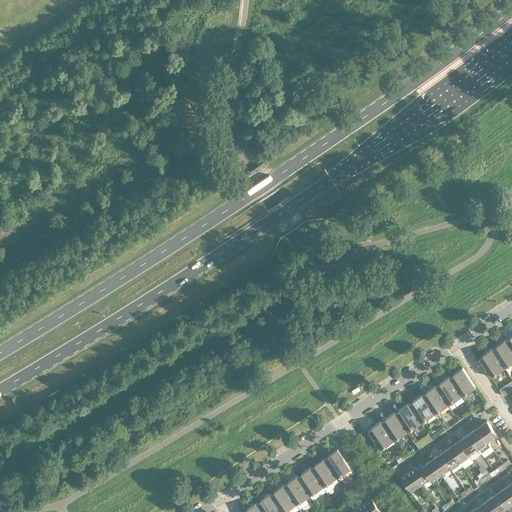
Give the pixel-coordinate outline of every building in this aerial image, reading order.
[(511,361),(511,349),(505,338),(491,347),(504,367),(511,361)] [(504,367),(491,347),(478,356),(490,376),(504,367)] [(475,386),(462,366),(449,375),(462,395),(475,386)] [(462,395),(449,375),(435,384),(448,404),(462,395)] [(511,379),(499,388),(504,395),(511,388),(511,379)] [(448,404),(435,384),(421,393),(434,413),(448,404)] [(434,413),(421,393),(408,402),(421,422),(434,413)] [(421,422),(408,402),(394,411),(407,431),(421,422)] [(407,431),(394,411),(381,420),(393,439),(407,431)] [(460,411),(455,414),(459,420),(464,416),(460,411)] [(443,419),(440,421),(442,425),(445,429),(450,426),(447,420),(445,421),(443,419)] [(393,439),(381,420),(367,429),(380,448),(393,439)] [(499,436),(487,420),(477,427),(488,441),(496,436),(497,437),(499,436)] [(442,425),(429,434),(432,439),(445,429),(442,425)] [(488,441),(477,427),(468,433),(480,450),(481,448),(480,446),(488,441)] [(480,450),(468,433),(459,440),(469,454),(477,449),(478,451),(480,450)] [(415,442),(419,448),(425,443),(421,438),(415,442)] [(469,454),(459,440),(449,446),(461,463),(463,461),(461,460),(469,454)] [(461,463),(449,446),(440,453),(450,467),(458,462),(459,464),(461,463)] [(350,468),(338,448),(324,457),(337,476),(350,468)] [(401,451),(394,456),(399,462),(406,457),(401,451)] [(450,467),(440,453),(431,459),(442,476),(444,475),(443,473),(450,467)] [(337,476),(324,457),(310,466),(323,485),(337,476)] [(442,476),(431,459),(421,466),(430,478),(432,481),(439,475),(440,477),(442,476)] [(420,463),(410,470),(422,486),(424,485),(422,483),(430,478),(421,466),(420,463)] [(323,485),(310,466),(297,475),(309,494),(323,485)] [(422,486),(410,470),(401,477),(411,491),(412,490),(415,494),(420,490),(417,487),(419,486),(420,488),(422,486)] [(309,494),(297,475),(283,484),(296,503),(309,494)] [(282,511),(296,503),(283,484),(269,493),(281,511),(282,511)] [(352,486),(346,490),(350,496),(356,492),(352,486)] [(511,495),(505,486),(496,493),(506,507),(511,503),(511,495)] [(346,490),(340,495),(344,501),(350,496),(346,490)] [(281,511),(269,493),(256,502),(262,511),(281,511)] [(499,511),(506,507),(496,493),(487,499),(495,511),(499,511)] [(381,511),(371,497),(362,504),(367,511),(381,511)] [(495,511),(487,499),(477,506),(481,511),(495,511)] [(262,511),(256,502),(242,510),(242,511),(262,511)]
